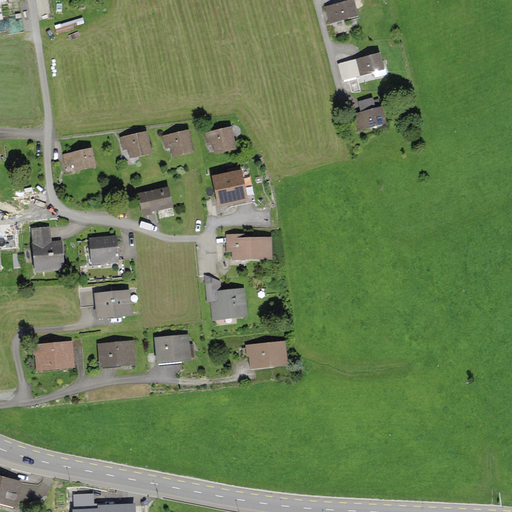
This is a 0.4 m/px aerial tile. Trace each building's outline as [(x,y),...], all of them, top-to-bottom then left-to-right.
[(354,1),(326,8),(330,26),(358,19),(354,1)] [(381,55),(339,65),(343,82),(385,72),(381,55)] [(358,103),(361,114),(382,109),(379,98),(358,103)] [(361,114),(354,115),(358,132),(387,126),(382,108),(382,109),(361,114)] [(231,127),(204,133),(207,147),(213,145),(215,154),(237,149),(231,127)] [(190,131),(162,136),(165,149),(170,148),(171,158),(194,153),(190,131)] [(147,132),(119,137),(122,151),(128,150),(130,158),(152,154),(147,132)] [(92,148),(62,155),(65,168),(73,166),(75,172),(97,167),(92,148)] [(242,170),(212,176),(218,207),(248,200),(242,170)] [(169,186),(138,194),(143,215),(174,208),(169,186)] [(32,244),(52,242),(50,228),(30,229),(32,244)] [(242,234),(225,235),(226,252),(232,252),(233,261),(272,259),(271,237),(242,238),(242,234)] [(116,238),(88,240),(90,267),(118,265),(116,238)] [(52,242),(32,244),(34,272),(65,269),(63,241),(52,242)] [(211,294),(222,293),(221,282),(205,275),(206,294),(211,294)] [(97,307),(96,297),(95,285),(78,286),(81,309),(97,307)] [(247,318),(245,291),(222,293),(211,294),(213,321),(247,318)] [(130,293),(113,295),(116,321),(133,319),(130,293)] [(113,295),(96,297),(97,307),(99,323),(116,321),(113,295)] [(190,336),(154,339),(157,367),(193,363),(190,336)] [(73,343),(34,347),(37,374),(76,370),(73,343)] [(135,343),(99,346),(101,369),(137,367),(135,343)] [(285,343),(246,346),(247,358),(250,358),(251,372),(288,369),(285,343)] [(23,483),(0,478),(0,507),(17,511),(23,483)]
